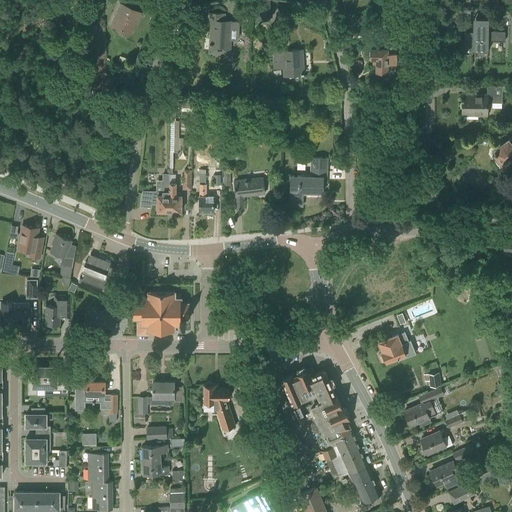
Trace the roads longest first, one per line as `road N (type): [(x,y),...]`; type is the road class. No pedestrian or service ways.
road 1 (residential): [(179,0),(145,103),(119,237)]
road 2 (residential): [(348,234),(348,74),(333,0)]
road 3 (residential): [(449,223),(426,179),(429,0)]
road 4 (tertiary): [(414,511),(372,415),(341,359),(324,346)]
road 5 (residential): [(13,341),(15,482),(64,482)]
road 6 (residential): [(127,511),(124,345)]
